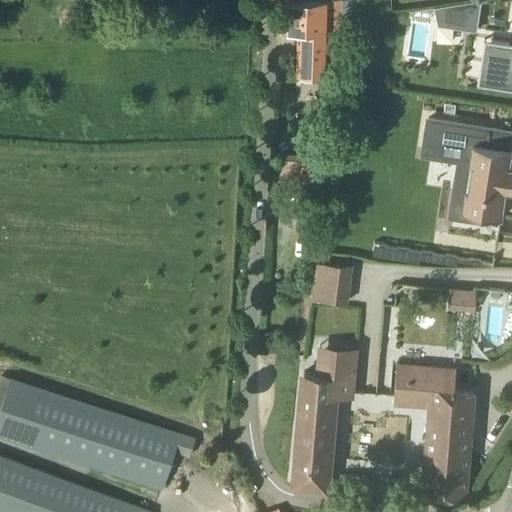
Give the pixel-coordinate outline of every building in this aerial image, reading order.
[(480,0),(473,0),(434,6),(437,24),(469,29),(470,20),(478,21),(480,0)] [(285,2),(284,32),(286,32),(286,31),(299,32),(297,74),(327,75),(329,35),(340,35),(341,4),(285,2)] [(511,43),(492,40),(488,64),(496,65),(493,87),(511,89),(511,43)] [(428,118),(423,154),(457,159),(462,160),(460,174),(468,175),(466,191),(455,189),(451,215),(454,215),(454,218),(452,229),(497,236),(498,236),(498,234),(499,233),(501,217),(501,216),(505,189),(511,189),(511,167),(509,167),(511,149),(507,148),(510,131),(428,118)] [(348,301),(353,263),(319,257),(313,296),(348,301)] [(450,288),(448,306),(475,309),(477,290),(450,288)] [(394,330),(397,305),(386,303),(383,329),(394,330)] [(325,485),(333,395),(351,397),(353,372),(356,372),(357,369),(354,369),(355,348),(353,348),(353,356),(319,353),(317,372),(304,371),(294,482),(325,485)] [(474,391),(455,389),(457,367),(397,362),(394,404),(429,407),(423,480),(389,477),(388,489),(398,490),(397,491),(465,497),(474,391)] [(10,378),(0,409),(0,434),(163,488),(175,450),(190,455),(195,438),(10,378)] [(0,511),(152,511),(153,511),(0,454),(0,511)] [(332,475),(331,485),(365,489),(366,478),(332,475)]
